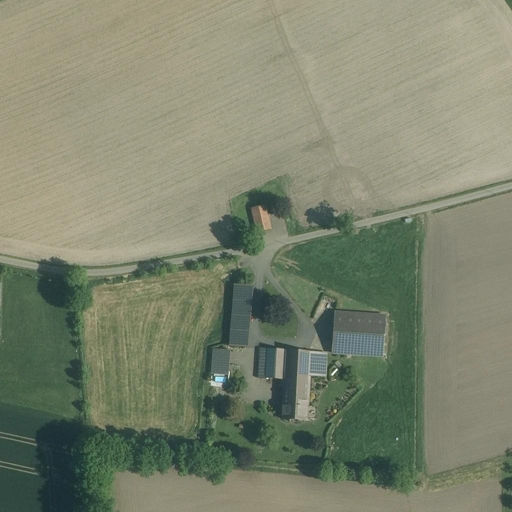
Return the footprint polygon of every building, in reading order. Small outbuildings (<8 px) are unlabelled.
[(265,206),(252,210),(257,232),(271,229),(265,206)] [(232,316),(247,318),(250,287),(235,286),(232,316)] [(385,316),(335,312),(332,354),(383,357),(385,316)] [(247,318),(232,316),(230,346),(245,347),(247,318)] [(230,351),(213,350),(211,374),(228,376),(230,351)] [(258,378),(284,380),(286,351),(260,350),(258,378)] [(308,407),(309,377),(311,352),(286,351),(284,380),(282,420),(307,421),(307,420),(308,407)] [(327,353),(311,352),(309,377),(326,378),(327,353)] [(317,408),(308,407),(307,420),(316,420),(317,408)]
